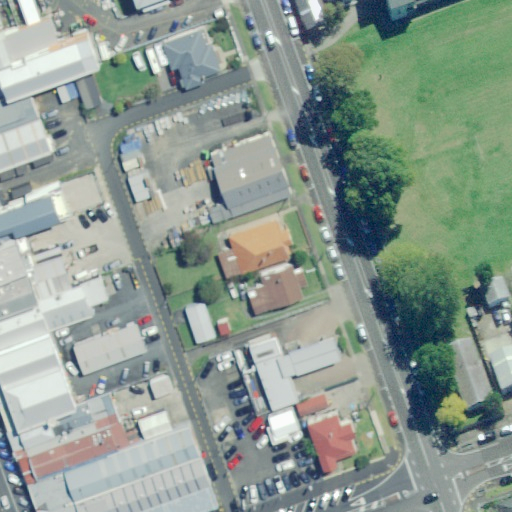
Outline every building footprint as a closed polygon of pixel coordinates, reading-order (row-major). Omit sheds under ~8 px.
[(19,0),(28,24),(42,19),(34,0),(19,0)] [(324,29),(313,0),(287,0),(301,37),(324,29)] [(349,1),(348,0),(315,0),(320,11),(349,1)] [(369,0),(379,26),(411,15),(406,1),(407,0),(369,0)] [(207,42),(202,28),(164,41),(173,66),(179,64),(187,87),(205,81),(203,75),(222,69),(213,41),(207,42)] [(0,61),(0,92),(0,93),(98,56),(88,29),(0,61)] [(92,66),(75,72),(87,107),(104,101),(92,66)] [(0,134),(43,118),(44,118),(34,93),(0,106),(0,134)] [(0,167),(55,148),(43,118),(0,134),(0,167)] [(271,140),(214,161),(234,212),(291,191),(271,140)] [(2,203),(0,203),(0,236),(10,233),(57,215),(46,186),(2,203)] [(281,228),(277,216),(228,233),(233,246),(218,251),(227,277),(291,255),(287,244),(294,241),(289,226),(281,228)] [(10,233),(0,236),(0,272),(19,266),(22,264),(10,233)] [(296,268),(295,263),(260,274),(263,282),(249,286),(258,313),(306,297),(303,287),(310,284),(304,265),(296,268)] [(19,266),(0,272),(0,310),(31,299),(19,266)] [(501,291),(494,271),(472,279),(479,299),(501,291)] [(31,299),(0,310),(0,347),(45,331),(97,311),(85,278),(31,299)] [(205,300),(187,307),(199,342),(217,336),(205,300)] [(228,317),(215,322),(221,336),(233,331),(228,317)] [(138,320),(74,344),(83,370),(148,346),(138,320)] [(45,331),(0,347),(0,377),(1,381),(56,361),(45,331)] [(273,334),(239,347),(262,410),(297,397),(287,372),(336,353),(328,332),(279,350),(273,334)] [(490,405),(468,344),(440,354),(463,414),(490,405)] [(511,391),(511,352),(510,354),(489,361),(501,395),(511,391)] [(72,403),(56,361),(1,381),(17,423),(72,403)] [(174,389),(169,375),(150,382),(155,396),(174,389)] [(72,403),(17,423),(29,453),(120,419),(109,389),(72,403)] [(328,392),(300,403),(306,417),(334,407),(328,392)] [(340,405),(306,417),(324,465),(338,460),(334,451),(354,443),(340,405)] [(292,406),(268,415),(277,437),(301,428),(292,406)] [(122,418),(29,453),(38,479),(132,444),(122,418)] [(183,425),(38,479),(27,483),(37,511),(193,453),(183,425)] [(195,452),(37,511),(193,511),(215,504),(195,452)]
